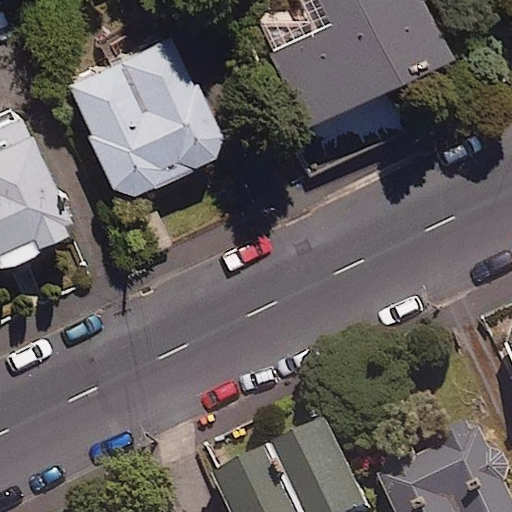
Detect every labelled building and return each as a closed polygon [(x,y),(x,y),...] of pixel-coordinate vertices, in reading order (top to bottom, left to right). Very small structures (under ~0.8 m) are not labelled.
[(297,0),(308,22),(247,51),(279,122),(424,52),(399,0),(297,0)] [(75,127),(100,180),(123,184),(204,147),(213,129),(162,29),(57,77),(78,123),(75,127)] [(0,252),(27,240),(25,235),(55,221),(52,215),(57,213),(7,106),(0,109),(0,252)] [(511,474),(511,469),(488,418),(382,468),(402,511),(511,511),(511,490),(506,477),(511,474)] [(353,511),(370,504),(330,420),(220,472),(239,511),(353,511)]
